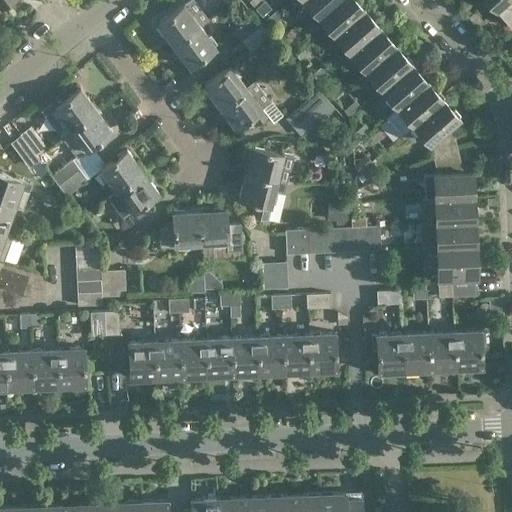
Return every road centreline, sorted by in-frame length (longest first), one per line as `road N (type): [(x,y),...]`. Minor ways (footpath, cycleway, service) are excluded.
road 1 (tertiary): [(0,452),(511,429)]
road 2 (residential): [(209,174),(89,17)]
road 3 (residential): [(511,113),(415,0)]
